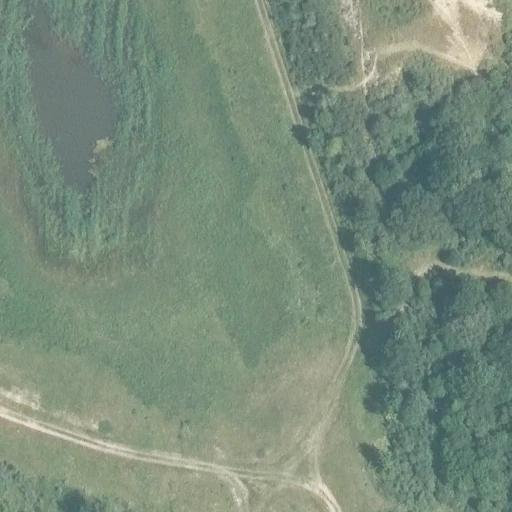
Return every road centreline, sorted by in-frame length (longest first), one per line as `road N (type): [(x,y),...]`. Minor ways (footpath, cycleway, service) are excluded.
road 1 (track): [(304,471),(358,326),(348,263),(261,0)]
road 2 (track): [(229,473),(133,454),(0,402)]
